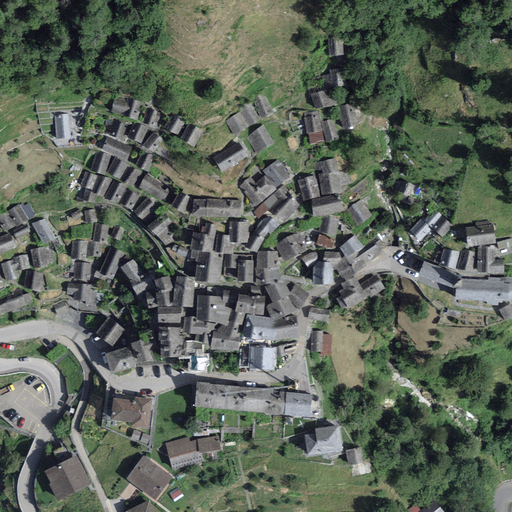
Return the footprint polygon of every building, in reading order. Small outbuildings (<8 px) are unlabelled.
[(341,40),(328,41),(329,59),(342,58),(341,40)] [(332,76),(322,77),(324,88),(346,85),(344,69),(331,70),(332,76)] [(327,90),(313,95),(317,108),(339,102),(336,92),(329,94),(327,90)] [(253,99),(262,118),(272,114),(264,95),(253,99)] [(127,101),(115,97),(111,113),(138,120),(143,102),(128,98),(127,101)] [(250,102),(239,109),(241,112),(249,125),(260,119),(250,102)] [(354,105),(338,108),(343,128),(359,125),(354,105)] [(160,113),(148,109),(143,123),(156,127),(160,113)] [(241,112),(226,121),(234,134),(249,125),(241,112)] [(318,113),(303,116),(307,134),(322,130),(318,113)] [(55,116),(57,138),(69,137),(67,115),(55,116)] [(174,116),(167,129),(177,135),(184,122),(174,116)] [(334,120),(322,123),(326,141),(338,138),(334,120)] [(107,138),(119,143),(126,126),(114,121),(107,138)] [(134,124),(129,138),(141,143),(146,129),(134,124)] [(182,141),(194,146),(201,131),(189,125),(182,141)] [(262,128),(249,137),(259,152),(272,144),(262,128)] [(153,134),(145,146),(153,152),(162,140),(153,134)] [(119,143),(107,138),(103,149),(126,159),(131,148),(119,143)] [(239,144),(215,158),(222,171),(246,156),(239,144)] [(152,157),(142,152),(136,166),(146,171),(152,157)] [(97,153),(93,170),(105,173),(109,156),(97,153)] [(335,159),(315,164),(317,169),(323,170),(324,174),(319,175),(322,193),(343,190),(342,185),(350,182),(347,171),(339,172),(335,159)] [(120,180),(128,167),(116,160),(108,173),(120,180)] [(291,176),(279,160),(263,169),(276,185),(291,176)] [(128,167),(120,180),(131,186),(139,173),(128,167)] [(97,175),(86,172),(81,185),(85,187),(92,189),(97,175)] [(111,180),(97,175),(92,189),(91,192),(96,193),(104,196),(111,180)] [(170,189),(147,175),(140,187),(162,201),(170,189)] [(251,177),(240,187),(256,205),(276,187),(265,175),(256,183),(251,177)] [(316,176),(299,179),(303,199),(320,196),(316,176)] [(126,186),(113,180),(106,196),(119,202),(126,186)] [(404,182),(400,192),(411,196),(414,186),(404,182)] [(92,189),(85,187),(85,192),(77,192),(77,202),(84,200),(94,202),(96,193),(91,192),(92,189)] [(138,196),(127,189),(120,201),(131,208),(138,196)] [(300,203),(287,192),(269,208),(284,221),(300,203)] [(339,193),(312,199),(314,216),(344,210),(339,193)] [(180,194),(173,207),(184,213),(191,199),(180,194)] [(148,198),(134,210),(147,224),(154,218),(152,215),(158,210),(148,198)] [(239,202),(195,200),(194,215),(238,217),(239,202)] [(369,216),(360,202),(347,211),(357,224),(369,216)] [(19,204),(7,211),(15,225),(27,218),(19,204)] [(453,225),(435,209),(430,215),(437,221),(432,226),(443,236),(453,225)] [(94,210),(86,212),(88,223),(96,221),(94,210)] [(7,211),(0,214),(0,225),(3,231),(15,225),(7,211)] [(72,215),(75,219),(82,215),(79,211),(72,215)] [(171,222),(164,213),(149,224),(156,234),(168,225),(171,222)] [(261,221),(255,230),(266,236),(281,224),(270,215),(261,221)] [(340,220),(324,216),(320,231),(337,235),(340,220)] [(424,219),(412,233),(420,240),(432,226),(424,219)] [(43,220),(34,225),(44,242),(52,237),(43,220)] [(230,222),(229,235),(234,242),(247,242),(248,222),(230,222)] [(205,233),(191,231),(189,246),(214,249),(216,235),(217,225),(206,223),(205,233)] [(97,225),(94,240),(106,242),(108,226),(97,225)] [(168,225),(156,234),(165,245),(175,240),(171,233),(173,231),(168,225)] [(492,226),(467,229),(468,246),(479,245),(494,243),(492,226)] [(116,227),(112,238),(120,241),(124,230),(116,227)] [(265,237),(254,232),(246,245),(256,249),(265,237)] [(297,233),(275,245),(286,260),(306,248),(297,233)] [(10,235),(0,239),(0,253),(15,247),(10,235)] [(229,235),(216,235),(214,249),(234,252),(234,242),(229,235)] [(364,246),(355,235),(347,239),(339,247),(343,252),(347,257),(364,246)] [(386,246),(377,236),(364,246),(347,257),(357,270),(367,265),(365,262),(386,246)] [(511,241),(511,240),(499,243),(502,256),(511,253),(511,241)] [(74,242),(73,258),(85,259),(86,243),(74,242)] [(101,243),(89,242),(88,257),(100,257),(101,243)] [(495,245),(479,245),(477,253),(477,271),(504,271),(504,259),(495,259),(495,245)] [(49,248),(33,251),(35,266),(52,264),(49,248)] [(101,274),(113,278),(123,253),(111,249),(101,274)] [(459,253),(444,249),(440,264),(456,267),(459,253)] [(223,253),(194,250),(188,274),(196,275),(195,278),(220,281),(223,253)] [(277,250),(257,251),(257,267),(279,266),(277,250)] [(477,253),(460,250),(459,253),(456,267),(474,271),(477,253)] [(307,267),(317,259),(316,252),(301,258),(307,267)] [(357,270),(343,252),(325,252),(324,261),(330,261),(333,267),(345,278),(357,270)] [(238,255),(225,253),(223,275),(236,276),(238,260),(238,255)] [(133,260),(120,268),(143,308),(171,304),(193,304),(195,280),(186,276),(175,276),(174,287),(169,275),(154,280),(158,289),(147,273),(143,274),(133,260)] [(253,260),(238,260),(237,279),(252,281),(253,260)] [(458,274),(424,260),(420,273),(457,287),(458,276),(458,274)] [(2,265),(8,280),(19,276),(13,261),(2,265)] [(319,261),(313,265),(313,281),(334,280),(333,267),(330,261),(324,261),(319,261)] [(90,264),(76,264),(75,282),(89,282),(90,264)] [(257,267),(255,267),(257,282),(280,277),(279,266),(257,267)] [(27,272),(26,287),(40,289),(42,274),(27,272)] [(488,281),(458,276),(457,287),(456,300),(487,302),(487,305),(498,306),(498,303),(502,304),(502,302),(507,302),(511,300),(511,278),(488,277),(488,281)] [(283,277),(265,286),(273,301),(287,293),(291,291),(283,277)] [(376,277),(360,287),(367,298),(383,288),(376,277)] [(350,309),(367,298),(360,287),(356,279),(344,287),(346,291),(341,294),(350,309)] [(309,294),(296,284),(291,291),(287,293),(294,306),(301,309),(309,294)] [(75,295),(75,300),(94,301),(95,287),(69,285),(69,294),(75,295)] [(0,297),(0,314),(26,304),(21,289),(0,297)] [(240,292),(223,290),(223,296),(222,301),(225,302),(236,303),(236,310),(264,313),(265,294),(240,294),(240,292)] [(287,293),(273,301),(266,305),(271,317),(272,319),(278,317),(296,309),(294,306),(287,293)] [(223,296),(198,295),(196,315),(196,318),(197,318),(223,321),(228,322),(230,308),(225,305),(225,302),(222,301),(223,296)] [(511,310),(509,305),(501,310),(506,320),(511,316),(511,310)] [(181,308),(158,308),(158,322),(181,323),(181,308)] [(228,322),(223,321),(212,335),(210,343),(211,347),(239,349),(240,336),(246,313),(236,310),(230,308),(228,322)] [(311,308),(310,319),(327,321),(329,311),(311,308)] [(271,317),(246,313),(240,336),(273,342),(299,335),(296,313),(278,317),(272,319),(271,317)] [(196,315),(183,317),(182,332),(195,333),(194,340),(210,343),(212,335),(214,323),(197,320),(197,318),(196,318),(196,315)] [(125,330),(109,318),(96,335),(112,347),(125,330)] [(178,327),(159,326),(159,349),(161,354),(189,355),(190,367),(206,367),(204,348),(187,347),(187,340),(183,340),(183,335),(179,335),(178,327)] [(143,338),(131,342),(136,360),(153,358),(151,350),(157,349),(153,329),(141,331),(143,338)] [(322,332),(313,332),(312,351),(322,352),(322,332)] [(128,347),(106,355),(112,374),(134,366),(128,347)] [(272,351),(253,351),(253,366),(272,366),(272,351)] [(311,397),(198,385),(196,406),(309,418),(311,397)] [(135,403),(115,401),(112,421),(133,423),(132,426),(147,427),(150,400),(135,399),(135,403)] [(318,436),(306,438),(308,454),(341,450),(338,428),(317,431),(318,436)] [(188,438),(166,444),(169,458),(201,450),(202,454),(218,449),(215,437),(189,444),(188,438)] [(360,450),(348,452),(350,463),(362,461),(360,450)] [(88,486),(75,458),(45,473),(58,500),(88,486)] [(170,477),(144,458),(128,479),(154,498),(170,477)] [(156,511),(151,500),(126,511),(156,511)] [(440,511),(431,502),(420,511),(414,505),(405,511),(440,511)]
